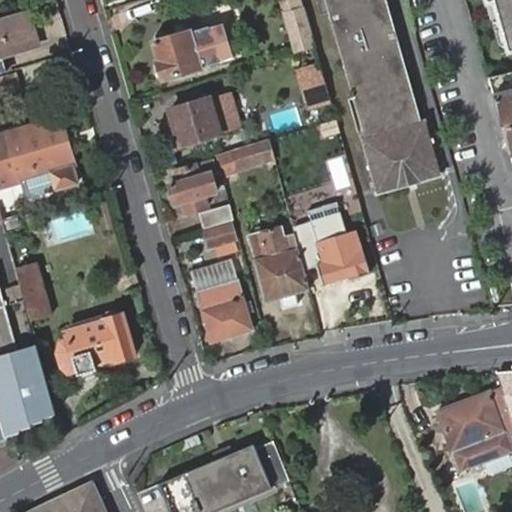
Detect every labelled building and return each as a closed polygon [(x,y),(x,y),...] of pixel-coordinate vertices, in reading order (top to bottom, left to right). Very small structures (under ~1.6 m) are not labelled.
[(384,0),(326,0),(365,140),(363,140),(377,195),(442,177),(425,121),(418,124),(395,39),(389,40),(386,27),(392,26),(384,0)] [(511,0),(485,0),(487,6),(496,4),(501,24),(508,50),(510,55),(511,54),(511,0)] [(295,52),(315,47),(302,2),(290,5),(289,1),(281,3),(295,52)] [(496,4),(487,6),(493,27),(501,24),(496,4)] [(27,15),(18,18),(26,50),(36,47),(27,15)] [(0,56),(26,50),(18,18),(0,22),(0,56)] [(164,79),(212,65),(234,57),(224,22),(169,39),(166,33),(156,36),(158,43),(157,43),(161,61),(159,62),(164,79)] [(505,50),(508,50),(501,24),(493,27),(498,47),(505,50)] [(389,40),(395,39),(392,26),(386,27),(389,40)] [(321,66),(300,72),(310,105),(330,100),(321,66)] [(13,73),(0,77),(0,95),(18,90),(13,73)] [(511,74),(488,80),(509,153),(511,152),(511,74)] [(170,111),(181,147),(220,136),(240,130),(230,94),(170,111)] [(272,132),(301,123),(296,105),(266,114),(272,132)] [(78,184),(57,117),(38,122),(39,124),(4,134),(4,136),(0,136),(0,184),(0,186),(18,181),(50,172),(55,189),(78,184)] [(274,158),(268,139),(258,142),(263,161),(274,158)] [(247,165),(263,161),(258,142),(243,147),(247,165)] [(215,155),(222,184),(237,180),(234,169),(247,165),(243,147),(215,155)] [(171,185),(176,204),(184,202),(187,214),(207,208),(203,197),(215,193),(211,174),(216,173),(213,162),(175,173),(179,183),(171,185)] [(286,204),(293,230),(314,225),(306,200),(286,204)] [(205,230),(233,221),(229,206),(200,214),(205,230)] [(19,224),(16,215),(1,220),(5,234),(18,230),(19,224)] [(310,237),(324,285),(348,278),(350,282),(371,275),(363,251),(361,252),(352,223),(310,237)] [(205,233),(210,246),(235,240),(231,225),(205,233)] [(294,293),(309,289),(294,233),(284,235),(281,225),(247,235),(265,301),(279,297),(282,308),(297,304),(294,293)] [(8,247),(30,319),(51,313),(30,240),(8,247)] [(214,307),(202,310),(211,343),(253,331),(239,279),(209,288),(214,307)] [(197,292),(202,310),(214,307),(209,288),(197,292)] [(0,442),(9,441),(8,436),(21,432),(20,430),(33,426),(32,423),(45,420),(44,417),(57,414),(38,347),(18,353),(0,291),(0,442)] [(66,341),(60,343),(58,352),(63,369),(70,375),(78,372),(80,375),(98,369),(96,362),(116,357),(116,359),(135,354),(125,315),(121,316),(119,309),(116,309),(106,311),(105,316),(105,321),(64,332),(66,341)] [(511,372),(497,374),(502,387),(511,411),(511,372)] [(511,411),(502,387),(494,390),(494,389),(437,411),(460,471),(511,451),(511,411)] [(170,511),(215,511),(289,480),(284,468),(274,441),(258,448),(256,444),(159,485),(170,511)] [(106,511),(92,481),(31,511),(106,511)]
